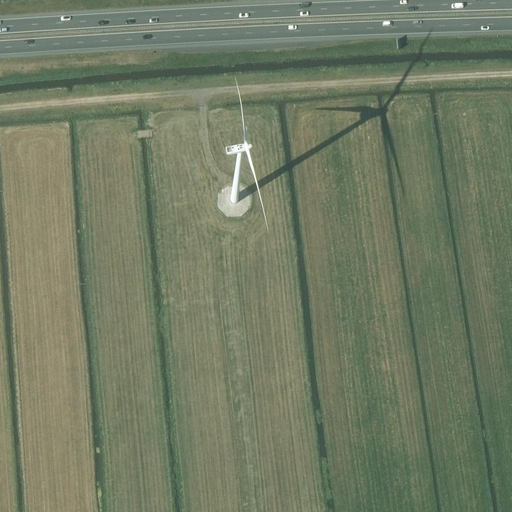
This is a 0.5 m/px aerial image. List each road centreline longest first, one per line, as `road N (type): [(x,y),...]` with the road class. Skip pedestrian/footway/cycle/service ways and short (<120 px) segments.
road 1 (track): [(511,75),(0,109)]
road 2 (trunk): [(511,1),(0,28)]
road 3 (trunk): [(0,49),(511,24)]
